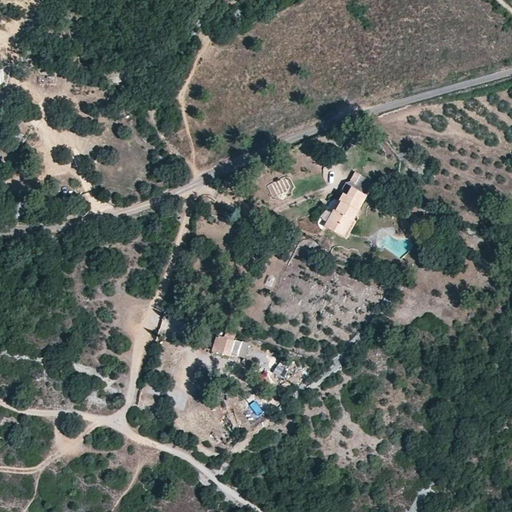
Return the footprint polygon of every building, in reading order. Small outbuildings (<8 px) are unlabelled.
[(343,193),(324,227),(336,233),(346,215),(350,217),(354,209),(358,211),(373,183),(358,174),(347,195),(343,193)] [(358,211),(354,209),(350,217),(346,215),(336,233),(346,238),(360,213),(358,211)] [(429,221),(431,216),(423,212),(421,218),(429,221)] [(267,275),(265,284),(273,286),(275,277),(267,275)] [(235,341),(217,335),(214,346),(225,349),(224,353),(230,355),(235,341)] [(278,365),(272,374),(280,379),(286,370),(278,365)]
